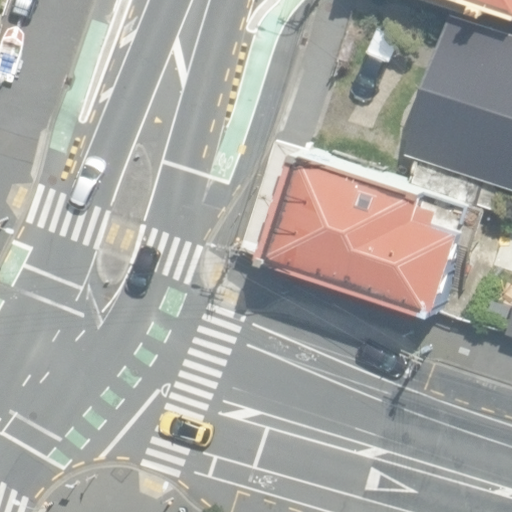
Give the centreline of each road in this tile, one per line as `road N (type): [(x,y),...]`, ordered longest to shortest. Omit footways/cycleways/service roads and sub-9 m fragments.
road 1 (secondary): [(511,489),(81,353)]
road 2 (secondary): [(202,0),(81,353)]
road 3 (unclassified): [(81,353),(0,448)]
